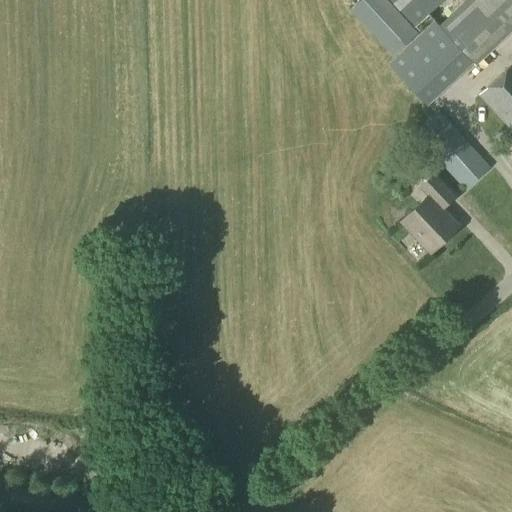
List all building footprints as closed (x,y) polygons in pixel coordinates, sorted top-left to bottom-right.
[(389,51),(430,14),(444,0),(362,0),(352,10),(389,51)] [(430,101),(474,60),(511,24),(511,0),(468,0),(441,25),(437,21),(393,61),(430,101)] [(511,64),(480,94),(511,129),(511,64)] [(466,189),(489,168),(437,111),(414,133),(466,189)] [(459,226),(440,206),(452,195),(434,176),(422,187),(429,196),(401,222),(430,253),(459,226)]
